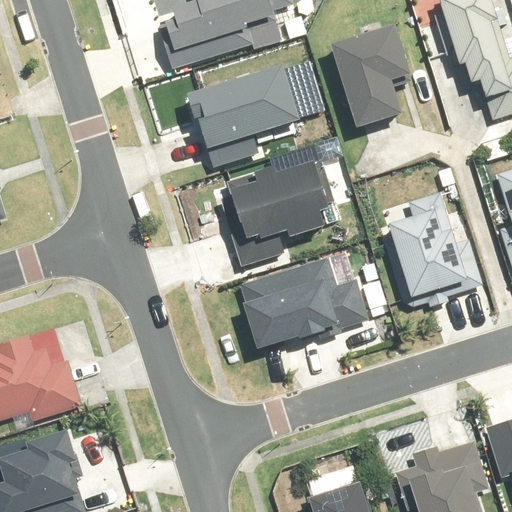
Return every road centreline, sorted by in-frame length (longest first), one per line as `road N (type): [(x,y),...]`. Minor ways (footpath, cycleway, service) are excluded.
road 1 (residential): [(511,342),(193,439)]
road 2 (residential): [(119,231),(55,0)]
road 3 (residential): [(193,439),(119,231)]
road 4 (residential): [(0,268),(119,231)]
